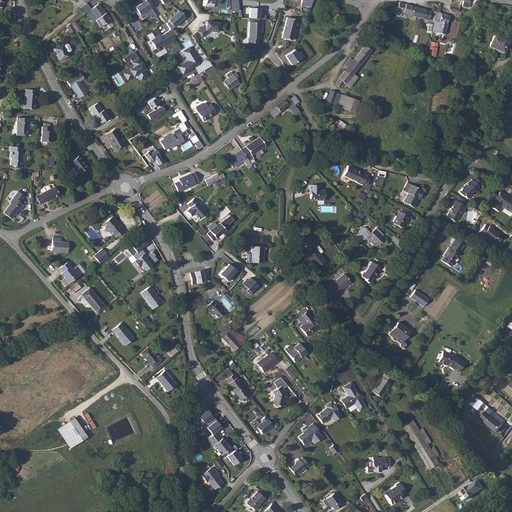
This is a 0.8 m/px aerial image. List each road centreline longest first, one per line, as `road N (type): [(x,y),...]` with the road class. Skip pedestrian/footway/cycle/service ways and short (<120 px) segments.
road 1 (residential): [(184,511),(180,458),(165,415),(8,238)]
road 2 (residential): [(268,452),(350,346),(449,179)]
road 3 (residential): [(133,184),(208,150),(349,37),(376,0)]
road 4 (tertiary): [(259,453),(195,368),(174,271),(129,194)]
road 5 (track): [(291,86),(311,131),(288,185),(275,186),(212,259),(174,271)]
road 6 (track): [(288,185),(290,269),(350,346)]
road 7 (tertiary): [(118,181),(37,54)]
